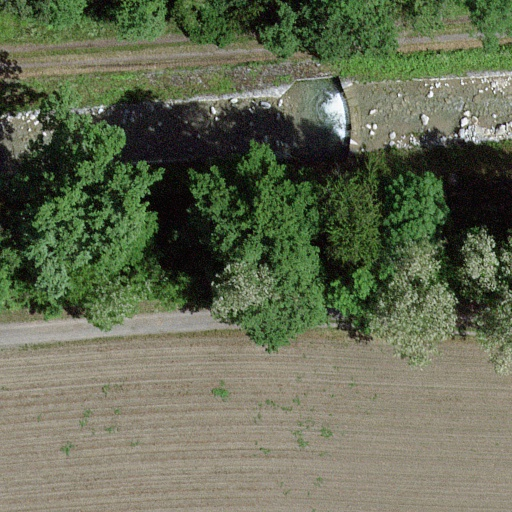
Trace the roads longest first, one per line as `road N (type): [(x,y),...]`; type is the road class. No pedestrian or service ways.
road 1 (track): [(511,192),(0,234)]
road 2 (track): [(511,34),(0,65)]
road 3 (track): [(511,323),(181,315),(0,331)]
